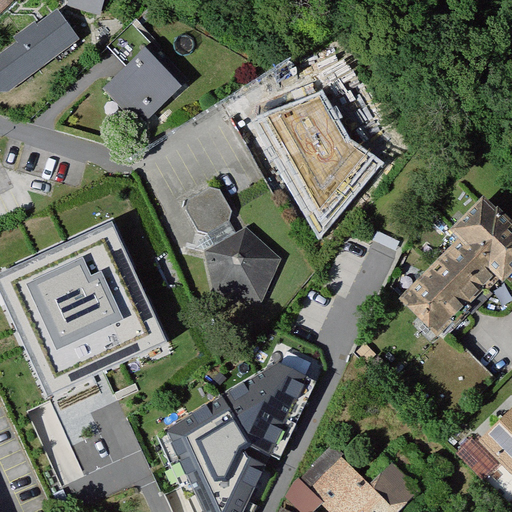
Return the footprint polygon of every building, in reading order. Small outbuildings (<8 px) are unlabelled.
[(109,0),(74,0),(71,9),(103,19),(109,0)] [(81,43),(62,17),(42,31),(39,28),(18,43),(21,47),(1,62),(20,89),(81,43)] [(189,82),(155,47),(106,93),(137,125),(152,111),(158,118),(176,101),(173,97),(189,82)] [(351,139),(322,90),(291,103),(264,114),(249,125),(319,240),(385,163),(351,139)] [(214,192),(192,205),(190,214),(203,236),(212,238),(218,249),(208,255),(217,303),(265,306),(284,264),(250,233),(240,238),(233,225),(235,215),(223,195),(214,192)] [(511,282),(511,227),(487,203),(454,236),(462,244),(404,301),(444,341),(502,284),(506,288),(511,282)] [(117,227),(0,279),(0,282),(52,397),(170,344),(117,227)] [(316,378),(281,361),(161,431),(197,511),(251,511),(273,466),(255,458),(251,450),(258,447),(278,456),(316,378)] [(511,417),(484,444),(511,473),(511,417)] [(501,469),(475,443),(462,456),(488,482),(501,469)] [(405,511),(422,496),(389,462),(367,484),(345,461),(312,494),(329,511),(405,511)]
